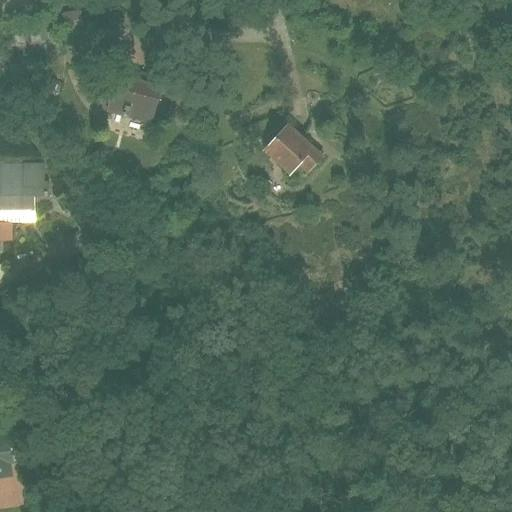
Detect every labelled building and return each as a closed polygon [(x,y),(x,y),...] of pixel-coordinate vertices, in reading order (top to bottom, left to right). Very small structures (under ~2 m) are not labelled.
[(100,60),(85,64),(93,89),(107,84),(100,60)] [(161,94),(128,81),(115,114),(148,127),(161,94)] [(326,148),(297,122),(278,143),(307,169),(326,148)] [(35,166),(0,165),(0,219),(35,219),(35,166)] [(0,437),(0,479),(11,479),(10,463),(19,463),(17,436),(0,437)]
